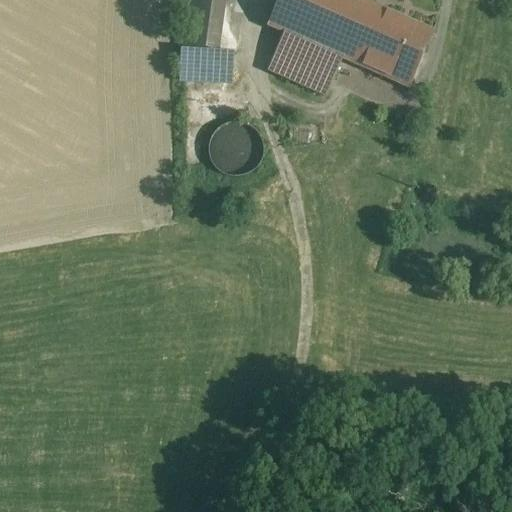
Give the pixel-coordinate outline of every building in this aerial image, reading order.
[(223,0),(189,0),(183,49),(181,83),(232,85),(233,55),(217,54),(223,0)] [(353,0),(280,0),(269,27),(286,35),(342,60),(357,67),(382,13),(353,0)] [(433,35),(382,13),(357,67),(409,90),(433,35)] [(286,35),(269,73),(325,98),(342,60),(286,35)] [(262,163),(264,153),(261,142),(255,134),(246,128),(236,126),(225,128),(216,134),(211,143),(209,154),(211,164),(217,173),(226,179),(237,181),(247,179),(256,172),(262,163)]
